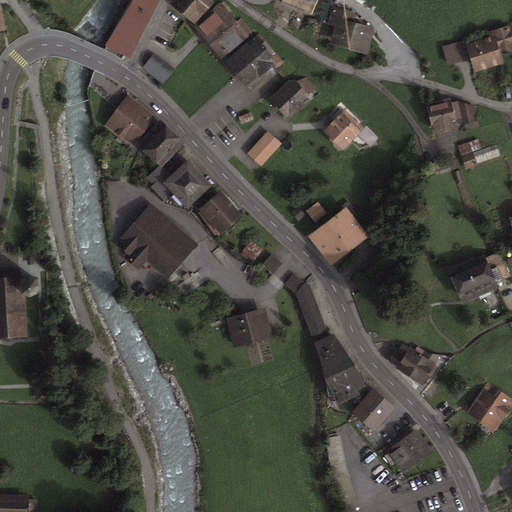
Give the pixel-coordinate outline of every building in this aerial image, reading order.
[(134,0),(108,44),(126,53),(153,0),(134,0)] [(175,0),(174,2),(195,19),(212,0),(175,0)] [(221,3),(211,10),(220,20),(216,24),(210,17),(200,26),(224,54),(240,41),(237,38),(243,33),(227,14),(229,12),(221,3)] [(323,7),(312,4),(310,13),(321,15),(323,7)] [(340,24),(335,40),(364,48),(369,30),(350,25),(353,14),(333,9),(330,21),(340,24)] [(478,67),(499,60),(495,47),(499,45),(500,50),(511,45),(511,41),(508,28),(490,33),(492,39),(471,46),(478,67)] [(258,34),(255,37),(256,40),(248,47),(246,44),(228,59),(252,87),(262,79),(259,75),(272,63),(284,78),(295,69),(286,57),(281,61),(258,34)] [(154,57),(146,67),(162,80),(172,69),(154,57)] [(288,83),(272,98),(287,113),(289,112),(291,114),(304,102),(301,99),(307,94),(295,81),(288,83)] [(148,118),(151,114),(129,97),(107,126),(131,142),(135,137),(138,139),(151,123),(151,120),(148,118)] [(448,99),(430,103),(436,129),(454,124),(453,119),(460,117),(457,102),(449,104),(448,99)] [(334,115),(330,118),(334,122),(327,129),(343,146),(357,132),(340,115),(337,118),(334,115)] [(25,122),(29,143),(41,142),(38,125),(25,122)] [(144,144),(161,160),(177,141),(160,126),(154,133),(152,131),(148,135),(150,137),(144,144)] [(247,152),(262,165),(283,142),(268,129),(247,152)] [(41,142),(29,143),(32,164),(43,156),(41,142)] [(497,144),(463,155),(467,167),(501,155),(497,144)] [(153,187),(163,198),(168,192),(177,202),(179,203),(183,199),(185,201),(190,201),(207,185),(187,163),(170,178),(160,167),(149,177),(156,184),(153,187)] [(464,181),(460,170),(454,171),(458,183),(464,181)] [(199,213),(215,234),(238,214),(221,194),(199,213)] [(351,207),(347,202),(332,214),(336,219),(314,236),(331,258),(361,234),(345,212),(351,207)] [(147,256),(166,274),(193,243),(152,207),(120,244),(133,255),(129,259),(138,267),(147,256)] [(251,242),(244,250),(254,259),(261,250),(251,242)] [(491,269),(503,264),(499,253),(473,264),(471,259),(452,268),(458,283),(491,269)] [(271,254),(267,259),(277,268),(281,263),(271,254)] [(267,259),(262,264),(272,273),(277,268),(267,259)] [(491,269),(458,283),(465,299),(495,287),(492,282),(508,275),(503,264),(491,269)] [(0,335),(3,336),(5,337),(8,338),(10,337),(12,335),(25,334),(23,291),(35,290),(35,277),(23,278),(22,270),(0,270),(0,335)] [(352,280),(360,291),(371,282),(363,272),(352,280)] [(290,279),(300,287),(304,282),(294,274),(290,279)] [(300,287),(290,279),(285,284),(295,293),(300,287)] [(224,313),(227,323),(232,321),(232,323),(237,341),(267,333),(262,313),(240,319),(237,309),(224,313)] [(328,333),(317,337),(326,360),(325,361),(328,368),(327,368),(330,380),(338,399),(350,393),(349,391),(355,389),(354,386),(361,382),(356,372),(355,372),(352,367),(349,368),(343,353),(339,345),(337,346),(332,336),(330,337),(328,333)] [(439,355),(425,352),(423,355),(420,353),(420,355),(410,349),(408,353),(401,348),(394,359),(400,364),(399,366),(422,381),(439,355)] [(469,408),(493,424),(510,399),(487,383),(469,408)] [(36,389),(36,401),(55,400),(55,389),(36,389)] [(392,409),(373,391),(356,411),(374,427),(389,411),(390,412),(392,409)] [(414,433),(400,443),(413,460),(427,450),(414,433)] [(356,504),(337,435),(318,440),(337,509),(356,504)] [(413,460),(400,443),(390,450),(403,468),(413,460)] [(0,498),(0,511),(33,511),(34,500),(0,498)]
